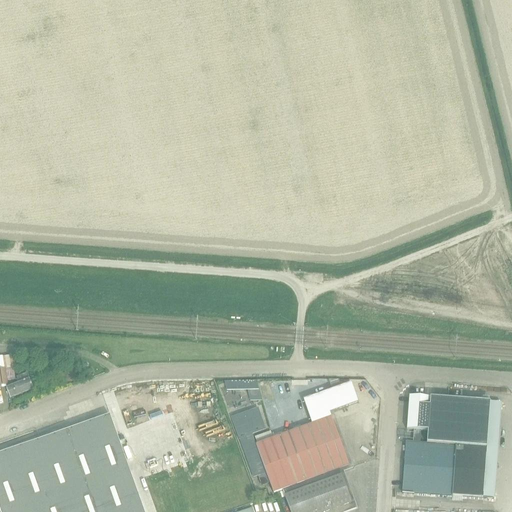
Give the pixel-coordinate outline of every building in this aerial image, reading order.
[(0,353),(0,364),(11,364),(11,353),(0,353)] [(10,399),(32,390),(26,373),(15,377),(18,384),(6,388),(10,399)] [(255,382),(224,382),(226,392),(247,391),(258,391),(255,382)] [(351,383),(303,401),(311,424),(321,421),(320,418),(332,413),(358,403),(351,383)] [(408,397),(406,430),(412,431),(487,436),(489,403),(408,397)] [(257,410),(232,419),(253,478),(266,473),(273,493),(282,490),(290,511),(343,511),(355,508),(342,471),(352,468),(332,413),(320,418),(321,421),(311,424),(255,445),(251,433),(263,429),(257,410)] [(0,511),(143,511),(109,416),(6,452),(0,454),(0,511)] [(487,436),(412,431),(412,443),(405,442),(401,493),(482,498),(487,436)] [(266,491),(255,495),(258,502),(268,498),(266,491)]
